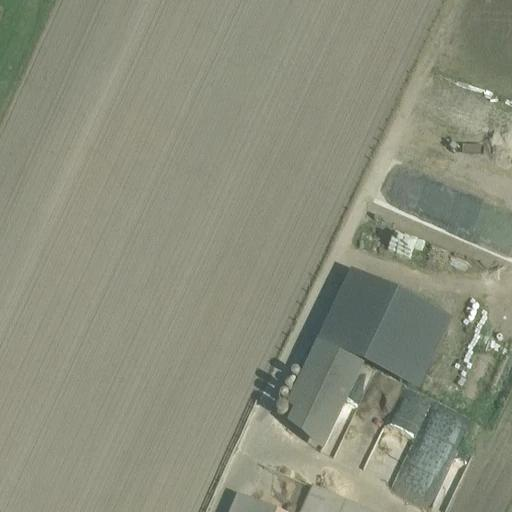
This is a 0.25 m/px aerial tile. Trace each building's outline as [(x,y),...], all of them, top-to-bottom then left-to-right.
[(511,286),(497,279),(492,289),(511,299),(511,286)] [(446,314),(494,336),(505,312),(456,290),(446,314)] [(389,342),(393,332),(373,324),(369,333),(389,342)] [(317,344),(286,407),(294,411),(287,425),(323,454),(364,367),(317,344)] [(419,405),(404,398),(372,473),(397,484),(418,436),(424,438),(438,404),(422,397),(419,405)] [(360,511),(312,488),(301,511),(272,511),(237,497),(230,511),(360,511)]
